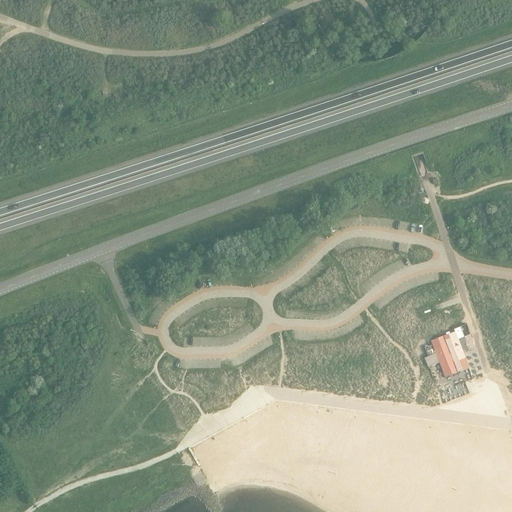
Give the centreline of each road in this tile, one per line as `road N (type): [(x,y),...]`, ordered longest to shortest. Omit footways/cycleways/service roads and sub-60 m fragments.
road 1 (unclassified): [(0,289),(511,105)]
road 2 (trunk): [(511,43),(0,211)]
road 3 (trunk): [(0,227),(511,59)]
road 4 (track): [(176,451),(71,486),(27,511)]
